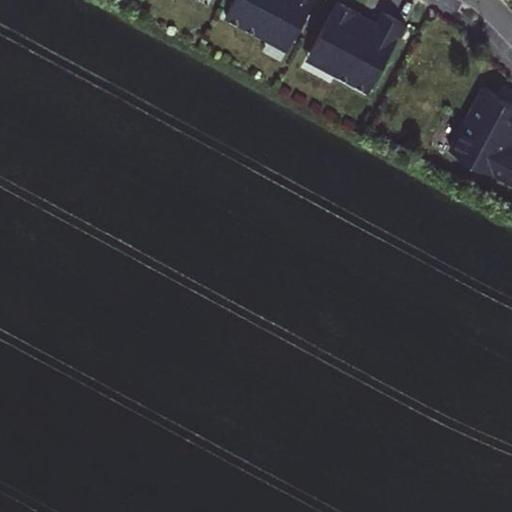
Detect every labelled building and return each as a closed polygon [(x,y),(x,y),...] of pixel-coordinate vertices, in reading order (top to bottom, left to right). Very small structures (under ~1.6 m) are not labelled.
[(231,0),(224,14),(257,32),(261,25),(290,40),(312,0),(231,0)] [(368,89),(404,22),(382,9),(376,21),(367,16),(363,22),(353,16),(356,10),(336,0),(335,0),(310,48),(339,65),(335,71),(368,89)] [(353,16),(363,22),(367,16),(356,10),(353,16)] [(287,47),(290,40),(261,25),(257,32),(287,47)] [(339,65),(310,48),(306,56),(335,71),(339,65)] [(448,146),(511,180),(511,143),(509,141),(511,135),(511,100),(482,84),(448,146)]
